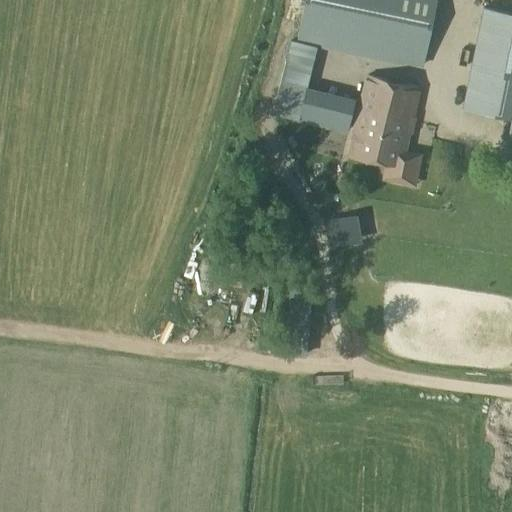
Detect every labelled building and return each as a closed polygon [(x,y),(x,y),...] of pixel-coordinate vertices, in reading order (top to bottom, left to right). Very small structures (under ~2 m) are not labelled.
[(423,64),(436,0),(305,0),(297,37),(423,64)] [(511,11),(483,6),(463,106),(511,116),(508,136),(511,137),(511,11)] [(304,67),(315,67),(316,53),(281,52),(279,108),(302,109),(304,67)] [(367,73),(350,145),(348,154),(404,165),(421,85),(367,73)] [(337,121),(347,90),(326,83),(316,114),(337,121)] [(341,215),(323,217),(325,242),(343,240),(341,215)]
